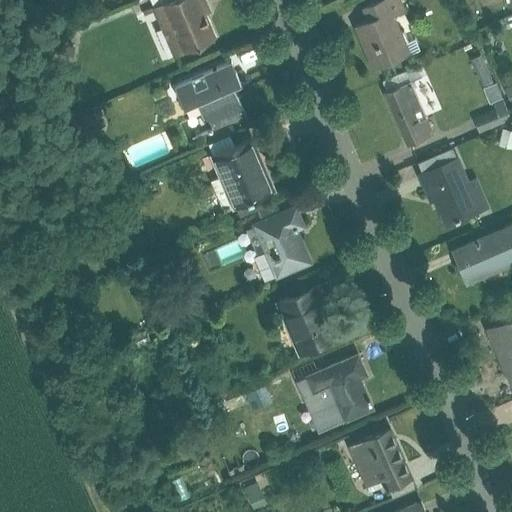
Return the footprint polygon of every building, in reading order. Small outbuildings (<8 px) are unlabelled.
[(168,60),(215,41),(206,18),(210,16),(203,0),(176,0),(153,10),(162,32),(156,34),(168,60)] [(375,72),(411,57),(406,46),(409,45),(404,34),(402,35),(395,20),(406,15),(399,0),(388,0),(367,9),(373,22),(355,29),(375,72)] [(76,50),(51,45),(48,68),(71,71),(76,50)] [(483,89),(493,84),(480,56),(470,61),(483,89)] [(234,89),(241,86),(232,64),(174,88),(184,109),(196,104),(209,134),(246,118),(234,89)] [(407,149),(434,137),(411,85),(384,96),(407,149)] [(496,86),(483,91),(489,107),(503,101),(496,86)] [(473,121),(480,137),(511,123),(503,103),(494,106),(495,112),(473,121)] [(70,124),(78,141),(101,131),(94,113),(70,124)] [(499,148),(511,151),(511,133),(503,132),(499,148)] [(262,198),(274,193),(252,142),(210,160),(219,181),(211,184),(224,215),(235,211),(239,220),(267,209),(262,198)] [(456,225),(489,210),(476,180),(469,183),(459,161),(420,178),(431,204),(436,202),(447,227),(455,224),(456,225)] [(121,162),(106,168),(112,185),(128,179),(121,162)] [(303,229),(295,211),(253,229),(253,230),(246,232),(257,258),(256,259),(260,270),(259,272),(264,284),(310,265),(297,234),(298,231),(303,229)] [(511,266),(511,230),(454,255),(467,286),(511,266)] [(127,246),(132,257),(148,250),(143,238),(127,246)] [(298,357),(335,341),(319,305),(324,303),(318,288),(275,305),(298,357)] [(511,390),(511,320),(486,332),(511,390)] [(367,378),(358,357),(304,380),(311,396),(304,399),(318,434),(342,424),(343,425),(373,412),(361,382),(367,378)] [(273,407),(265,390),(245,399),(253,415),(273,407)] [(511,404),(495,410),(500,424),(511,420),(511,404)] [(385,494),(413,482),(390,430),(348,449),(366,489),(368,488),(371,494),(383,489),(385,494)] [(257,485),(244,491),(252,511),(256,511),(267,507),(257,485)]
